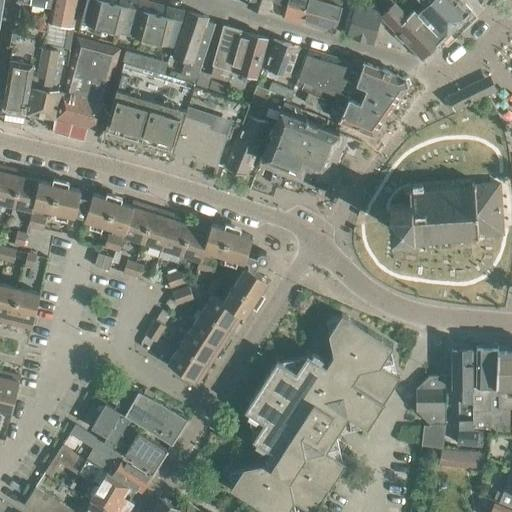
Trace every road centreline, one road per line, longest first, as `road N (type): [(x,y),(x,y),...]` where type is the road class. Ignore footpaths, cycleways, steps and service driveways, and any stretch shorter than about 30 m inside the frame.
road 1 (residential): [(511,20),(450,74),(180,0)]
road 2 (residential): [(315,247),(238,203),(0,140)]
road 3 (residential): [(511,327),(432,321),(387,307),(315,247)]
road 4 (residential): [(207,409),(315,247)]
road 5 (residential): [(207,409),(120,358),(67,350)]
